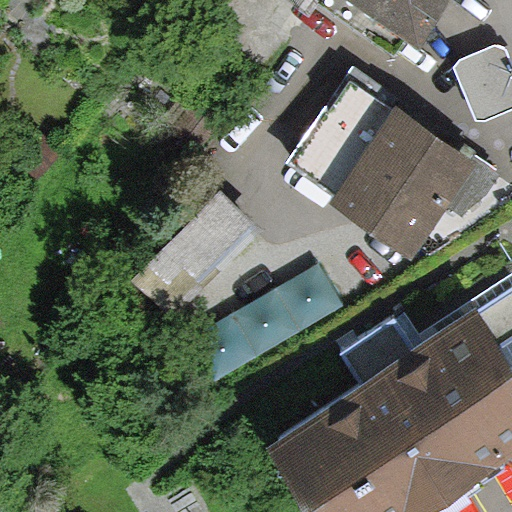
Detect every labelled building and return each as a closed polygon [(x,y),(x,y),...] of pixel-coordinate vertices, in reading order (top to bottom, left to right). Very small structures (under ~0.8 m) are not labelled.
[(366,0),(422,36),(445,0),(366,0)] [(511,76),(500,43),(456,59),(475,113),(511,99),(511,76)] [(328,194),(413,252),(485,149),(399,90),(328,194)] [(156,252),(193,287),(260,218),(224,183),(156,252)] [(511,275),(270,432),(322,511),(398,511),(511,438),(511,275)]
